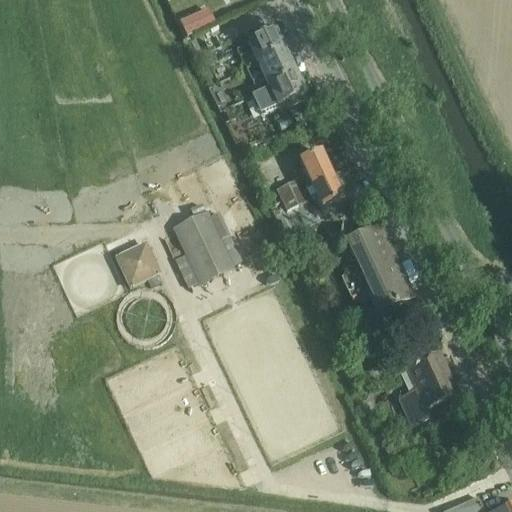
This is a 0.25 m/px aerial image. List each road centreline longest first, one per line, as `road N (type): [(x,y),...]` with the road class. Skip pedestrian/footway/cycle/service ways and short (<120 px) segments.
road 1 (secondary): [(511,458),(291,0)]
road 2 (track): [(511,363),(328,0)]
